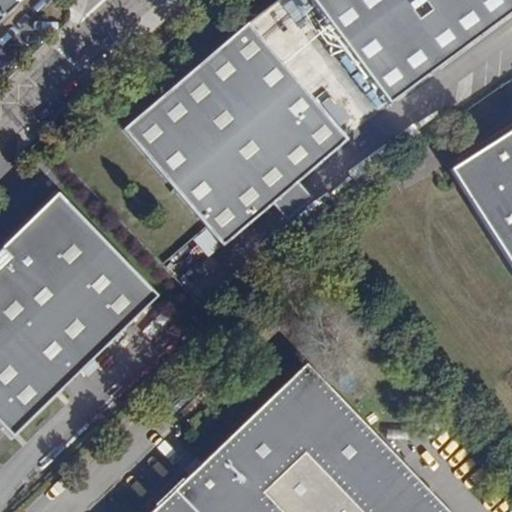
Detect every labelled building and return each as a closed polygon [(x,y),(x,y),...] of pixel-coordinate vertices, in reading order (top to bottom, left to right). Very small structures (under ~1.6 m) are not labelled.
[(0,0),(0,19),(19,0),(0,0)] [(511,0),(311,0),(390,106),(511,14),(511,0)] [(247,24),(122,130),(220,246),(345,140),(247,24)] [(511,123),(447,165),(511,265),(511,123)] [(56,194),(0,248),(0,425),(11,437),(156,297),(56,194)] [(447,511),(305,364),(250,416),(149,511),(447,511)]
